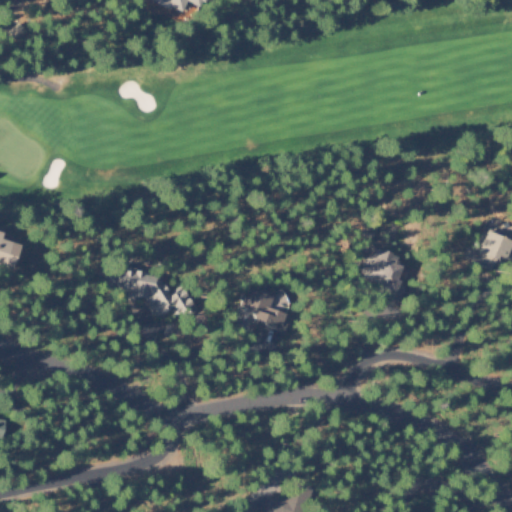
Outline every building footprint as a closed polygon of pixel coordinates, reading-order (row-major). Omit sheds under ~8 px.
[(150,0),(178,12),(183,1),(199,7),(202,0),(150,0)] [(497,234),(482,228),(471,261),(490,268),(495,254),(509,259),(511,251),(511,246),(495,240),(497,234)] [(0,264),(9,267),(17,242),(0,236),(0,264)] [(384,250),(371,246),(368,255),(363,254),(356,275),(377,282),(375,286),(387,290),(396,264),(381,259),(384,250)] [(237,304),(250,308),(247,317),(278,328),(283,311),(255,301),(258,290),(244,285),(237,304)]
